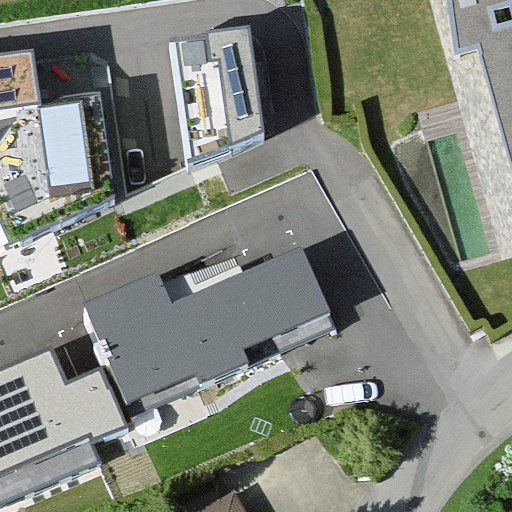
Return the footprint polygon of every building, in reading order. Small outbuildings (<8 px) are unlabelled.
[(511,0),(433,0),(445,63),(470,56),(511,207),(511,0)] [(260,148),(246,54),(176,65),(192,181),(260,148)] [(27,88),(0,92),(0,219),(14,251),(113,209),(103,118),(32,126),(27,88)] [(158,271),(76,306),(102,367),(126,422),(339,331),(303,247),(172,303),(158,271)] [(0,474),(126,422),(102,367),(68,381),(53,345),(0,367),(0,474)]
